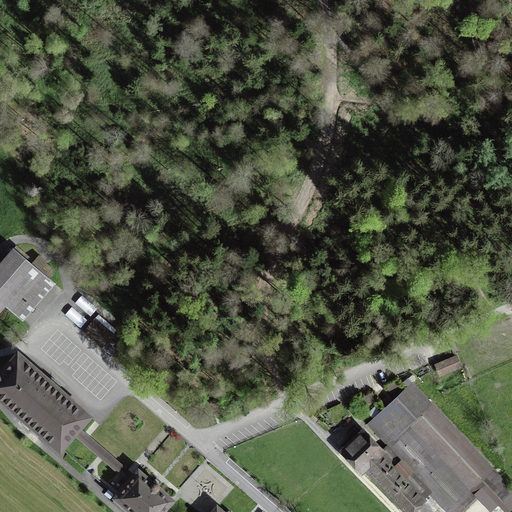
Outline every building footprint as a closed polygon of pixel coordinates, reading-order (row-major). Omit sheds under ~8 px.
[(25,307),(29,311),(54,283),(53,283),(54,282),(14,248),(0,263),(0,310),(6,304),(18,314),(25,307)] [(74,308),(68,314),(82,326),(87,320),(74,308)] [(84,331),(102,346),(112,334),(95,319),(84,331)] [(110,347),(107,350),(112,355),(115,351),(110,347)] [(55,386),(18,354),(0,375),(0,394),(60,447),(60,446),(73,432),(77,428),(88,415),(55,386)] [(457,356),(436,365),(440,374),(460,366),(457,356)] [(222,383),(230,388),(239,371),(222,363),(213,379),(222,383)] [(374,420),(393,440),(407,426),(411,422),(430,404),(412,385),(374,420)] [(473,488),(492,470),(430,404),(411,422),(473,488)] [(469,492),(407,426),(393,440),(387,445),(388,445),(431,491),(449,511),(469,492)] [(130,481),(133,477),(77,428),(73,432),(130,481)] [(343,450),(362,470),(365,467),(407,511),(408,511),(423,499),(380,453),(382,451),(363,431),(343,450)] [(151,482),(139,471),(133,477),(130,481),(112,502),(124,511),(159,511),(171,499),(158,488),(159,488),(159,487),(159,486),(159,485),(159,484),(159,483),(158,483),(158,482),(157,482),(157,481),(156,481),(155,481),(154,481),(153,481),(152,481),(152,482),(151,482)]
